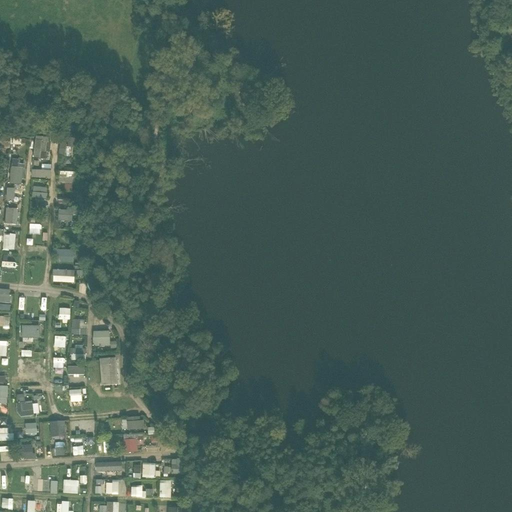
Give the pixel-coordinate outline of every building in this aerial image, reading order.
[(233,94),(247,106),(251,102),(236,90),(233,94)] [(34,158),(48,158),(49,142),(35,141),(34,158)] [(23,184),(23,164),(11,165),(12,185),(23,184)] [(42,165),(42,170),(32,170),(32,179),(51,178),(50,165),(42,165)] [(59,172),(59,183),(76,184),(76,172),(59,172)] [(33,187),(33,199),(48,199),(48,188),(33,187)] [(5,225),(19,224),(18,208),(5,209),(5,225)] [(59,210),(59,221),(73,222),(74,210),(59,210)] [(20,240),(16,240),(16,235),(4,234),(4,250),(20,251),(20,240)] [(54,250),(54,257),(61,257),(61,263),(75,263),(75,250),(54,250)] [(75,283),(75,271),(53,270),(53,282),(75,283)] [(29,309),(29,299),(19,299),(18,309),(29,309)] [(9,331),(10,318),(1,317),(0,330),(9,331)] [(71,335),(87,336),(87,320),(71,320),(71,335)] [(41,338),(41,326),(22,326),(22,338),(41,338)] [(94,331),(93,347),(117,347),(117,341),(111,341),(111,332),(94,331)] [(65,357),(65,348),(56,348),(56,357),(65,357)] [(71,349),(71,361),(85,361),(85,350),(71,349)] [(100,367),(102,367),(116,366),(115,359),(99,360),(100,367)] [(117,385),(116,366),(102,367),(103,386),(117,385)] [(69,376),(86,375),(85,367),(69,367),(69,376)] [(0,403),(8,404),(9,386),(0,386),(0,403)] [(57,396),(65,397),(65,387),(57,387),(57,396)] [(71,391),(71,402),(81,402),(81,391),(71,391)] [(18,403),(19,417),(34,416),(33,402),(18,403)] [(145,429),(145,421),(140,421),(140,418),(122,419),(123,430),(145,429)] [(0,441),(14,441),(13,434),(8,434),(7,421),(0,421),(0,441)] [(66,437),(66,421),(50,422),(51,437),(66,437)] [(26,424),(26,435),(37,434),(36,424),(26,424)] [(125,453),(138,452),(138,446),(144,445),(144,435),(124,436),(125,453)] [(104,442),(104,453),(114,452),(114,442),(104,442)] [(56,443),(55,456),(64,456),(64,444),(56,443)] [(73,454),(84,454),(84,444),(73,443),(73,454)] [(188,459),(172,459),(172,468),(164,468),(164,474),(187,475),(188,459)] [(123,471),(122,462),(96,463),(97,472),(123,471)] [(155,478),(156,464),(143,463),(142,478),(155,478)] [(64,494),(78,494),(78,481),(64,480),(64,494)] [(119,495),(119,481),(112,481),(112,484),(105,484),(105,494),(119,495)] [(171,498),(171,481),(160,481),(159,498),(171,498)] [(142,486),(131,486),(132,497),(153,497),(153,489),(143,490),(142,486)] [(4,498),(2,508),(14,510),(15,500),(4,498)] [(36,511),(37,502),(29,502),(28,511),(36,511)] [(119,511),(120,503),(107,503),(106,511),(119,511)]
